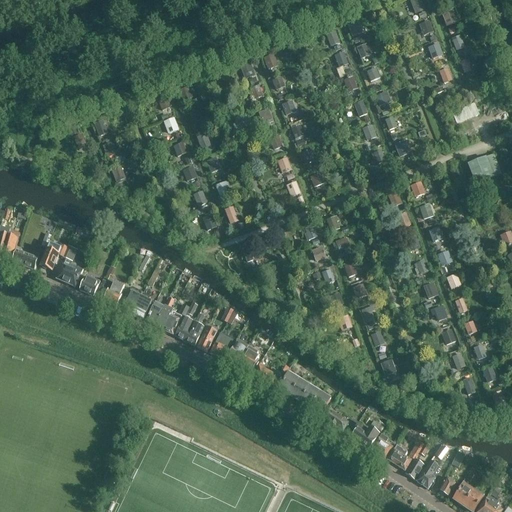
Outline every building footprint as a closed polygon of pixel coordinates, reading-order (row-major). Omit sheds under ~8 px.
[(424,11),(420,0),(411,4),(415,15),(424,11)] [(457,25),(453,14),(444,17),(447,28),(457,25)] [(433,34),(429,23),(420,26),(424,37),(433,34)] [(362,36),(358,25),(349,28),(353,39),(362,36)] [(340,45),(336,33),(327,37),(331,48),(340,45)] [(464,49),(460,38),(451,41),(455,53),(464,49)] [(371,57),(367,46),(358,50),(362,61),(371,57)] [(443,58),(438,47),(429,50),(433,61),(443,58)] [(348,66),(344,55),(335,58),(339,70),(348,66)] [(278,68),(274,57),(265,60),(269,71),(278,68)] [(474,73),(470,62),(461,65),(465,76),(474,73)] [(256,78),(252,67),(243,70),(246,81),(256,78)] [(381,82),(377,71),(368,74),(371,85),(381,82)] [(452,83),(448,72),(439,75),(443,86),(452,83)] [(286,91),(282,80),(273,83),(277,94),(286,91)] [(358,91),(354,80),(345,84),(349,95),(358,91)] [(263,99),(259,88),(250,91),(254,103),(263,99)] [(193,101),(189,90),(180,93),(183,104),(193,101)] [(390,106),(386,95),(377,98),(381,110),(390,106)] [(170,110),(166,99),(156,102),(160,113),(170,110)] [(296,115),(292,104),(283,107),(286,119),(296,115)] [(368,115),(364,104),(355,108),(358,119),(368,115)] [(474,106),(453,115),(458,126),(480,117),(474,106)] [(201,123),(197,112),(188,116),(192,127),(201,123)] [(273,124),(269,113),(260,116),(264,128),(273,124)] [(398,130),(394,119),(385,123),(389,134),(398,130)] [(178,131),(174,120),(165,124),(169,135),(178,131)] [(109,135),(105,124),(96,127),(99,138),(109,135)] [(305,138),(301,127),(292,131),(295,142),(305,138)] [(377,139),(373,128),(363,131),(367,142),(377,139)] [(86,148),(82,137),(73,140),(77,151),(86,148)] [(210,148),(206,137),(197,141),(201,152),(210,148)] [(283,148),(279,137),(270,141),(274,152),(283,148)] [(408,155),(404,144),(395,147),(399,158),(408,155)] [(116,156),(112,145),(103,148),(107,160),(116,156)] [(187,156),(183,145),(174,148),(178,159),(187,156)] [(315,163),(311,152),(301,156),(305,167),(315,163)] [(386,163),(382,152),(373,156),(377,167),(386,163)] [(502,177),(494,156),(468,167),(476,187),(502,177)] [(220,172),(216,161),(207,164),(211,175),(220,172)] [(292,172),(288,161),(279,164),(283,176),(292,172)] [(126,181),(122,170),(113,173),(116,185),(126,181)] [(197,181),(193,170),(184,173),(188,185),(197,181)] [(324,187),(320,176),(311,179),(315,190),(324,187)] [(300,196),(296,185),(287,189),(291,200),(300,196)] [(229,197),(225,186),(216,189),(220,201),(229,197)] [(425,197),(421,186),(412,189),(416,201),(425,197)] [(207,206),(203,194),(194,198),(198,209),(207,206)] [(404,205),(400,194),(391,198),(395,209),(404,205)] [(433,219),(429,208),(420,211),(424,222),(433,219)] [(239,221),(235,210),(226,213),(229,225),(239,221)] [(411,228),(407,217),(398,220),(402,231),(411,228)] [(216,229),(212,218),(203,222),(207,233),(216,229)] [(341,231),(337,220),(328,223),(332,234),(341,231)] [(317,239),(313,228),(304,231),(308,243),(317,239)] [(443,241),(439,230),(430,234),(434,245),(443,241)] [(4,255),(10,235),(6,234),(4,238),(0,237),(0,254),(1,254),(4,255)] [(14,258),(19,242),(14,241),(15,237),(10,235),(4,255),(8,256),(8,257),(11,258),(12,258),(14,258)] [(511,247),(511,239),(511,235),(502,239),(505,250),(511,247)] [(419,251),(415,240),(406,243),(409,254),(419,251)] [(349,252),(345,241),(336,244),(340,255),(349,252)] [(326,261),(322,250),(313,254),(317,265),(326,261)] [(38,260),(34,259),(17,252),(13,264),(35,272),(39,261),(38,260)] [(52,272),(59,257),(47,252),(41,267),(42,268),(43,269),(46,270),(47,270),(52,272)] [(254,263),(249,252),(238,256),(243,267),(254,263)] [(452,265),(448,254),(439,258),(443,269),(452,265)] [(428,274),(424,263),(415,266),(419,278),(428,274)] [(357,276),(353,265),(344,268),(348,280),(357,276)] [(66,285),(72,271),(63,267),(57,281),(58,282),(58,281),(66,285)] [(154,287),(162,271),(157,269),(149,284),(154,287)] [(76,289),(82,275),(72,271),(66,285),(74,289),(76,289)] [(287,285),(283,272),(272,276),(276,289),(287,285)] [(335,284),(331,273),(322,276),(326,288),(335,284)] [(94,298),(101,284),(87,277),(80,291),(94,298)] [(461,289),(457,278),(448,281),(451,292),(461,289)] [(123,298),(114,294),(117,288),(105,282),(96,299),(104,302),(104,303),(117,309),(123,298)] [(438,298),(434,287),(425,290),(428,302),(438,298)] [(367,299),(363,288),(354,291),(357,302),(367,299)] [(344,308),(339,297),(330,300),(334,311),(344,308)] [(133,317),(138,305),(127,299),(121,311),(133,317)] [(468,313),(464,302),(455,305),(459,316),(468,313)] [(195,316),(198,305),(193,304),(191,308),(184,305),(181,312),(195,316)] [(144,323),(150,311),(138,305),(133,317),(144,323)] [(228,323),(235,311),(228,308),(222,320),(228,323)] [(156,328),(162,313),(153,309),(146,324),(156,328)] [(375,321),(371,310),(362,313),(366,325),(375,321)] [(447,322),(443,311),(434,314),(438,325),(447,322)] [(164,332),(171,318),(162,313),(156,328),(164,332)] [(173,337),(180,322),(171,318),(164,332),(173,337)] [(352,331),(348,320),(339,324),(343,335),(352,331)] [(477,335),(473,324),(464,328),(468,339),(477,335)] [(185,343),(191,333),(181,327),(175,338),(185,343)] [(208,330),(203,338),(198,349),(207,354),(217,335),(213,332),(210,328),(208,330)] [(195,348),(201,338),(191,333),(185,343),(195,348)] [(455,344),(451,333),(442,336),(446,348),(455,344)] [(385,346),(381,335),(372,338),(376,349),(385,346)] [(223,362),(228,352),(215,345),(210,355),(223,362)] [(487,359),(482,348),(473,351),(477,362),(487,359)] [(237,370),(243,359),(232,353),(225,363),(237,370)] [(466,369),(462,358),(453,361),(457,372),(466,369)] [(250,377),(257,367),(243,359),(237,370),(250,377)] [(396,375),(391,364),(382,367),(386,378),(396,375)] [(280,380),(270,374),(259,368),(253,378),(252,379),(274,391),(274,390),(280,380)] [(497,382),(493,371),(484,374),(488,385),(497,382)] [(290,398),(299,383),(289,377),(280,391),(290,398)] [(300,404),(309,390),(299,383),(290,398),(300,404)] [(475,394),(471,383),(462,387),(466,398),(475,394)] [(311,410),(320,396),(309,390),(300,404),(311,410)] [(506,405),(502,394),(493,398),(497,409),(506,405)] [(321,417),(330,402),(320,396),(311,410),(321,417)] [(348,426),(327,412),(322,420),(343,434),(348,426)] [(375,442),(368,437),(369,436),(366,433),(364,435),(357,430),(351,439),(369,451),(375,442)] [(385,461),(393,449),(379,440),(371,452),(371,453),(385,462),(385,461)] [(444,461),(449,450),(442,446),(436,457),(444,461)] [(412,463),(394,451),(388,461),(405,472),(412,463)] [(415,482),(425,468),(415,461),(406,475),(415,482)] [(428,491),(435,481),(433,479),(439,470),(430,464),(417,483),(428,491)] [(450,499),(458,487),(447,480),(439,492),(450,499)] [(463,508),(473,494),(463,487),(453,502),(463,508)] [(468,511),(475,511),(483,500),(473,494),(463,508),(468,511)] [(500,511),(486,502),(478,511),(500,511)]
